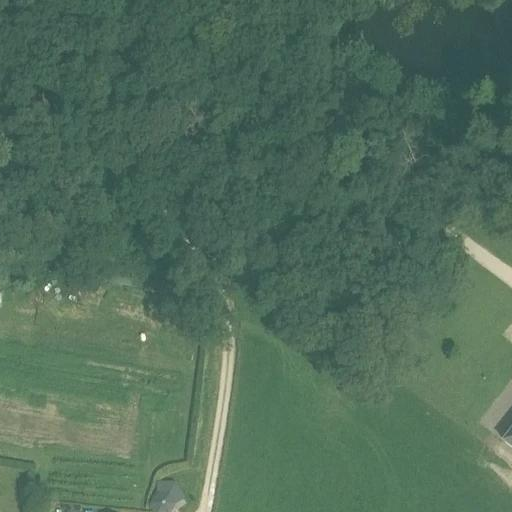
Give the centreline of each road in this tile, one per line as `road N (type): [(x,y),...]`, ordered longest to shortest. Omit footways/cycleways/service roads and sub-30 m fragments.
road 1 (track): [(511,281),(406,195),(353,169),(273,157),(136,154)]
road 2 (track): [(136,154),(223,307),(228,375),(205,511)]
road 3 (track): [(136,154),(25,0)]
